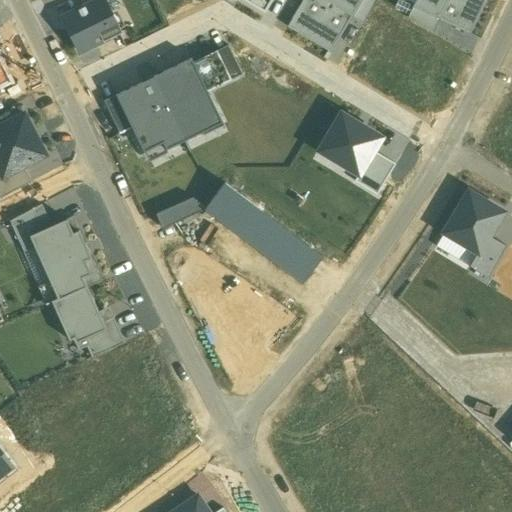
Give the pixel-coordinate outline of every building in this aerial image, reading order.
[(120,35),(103,0),(98,0),(85,6),(64,16),(81,53),(120,35)] [(272,0),(242,0),(265,13),(272,0)] [(330,54),(353,17),(362,0),(303,0),(287,27),(330,54)] [(376,0),(362,0),(353,17),(363,23),(376,0)] [(416,0),(413,7),(439,20),(470,34),(486,0),(416,0)] [(433,34),(439,20),(413,7),(408,18),(433,34)] [(216,31),(204,36),(209,50),(221,45),(216,31)] [(227,48),(192,65),(206,93),(240,76),(227,48)] [(0,89),(15,82),(0,51),(0,89)] [(147,159),(221,122),(206,93),(192,65),(190,59),(116,96),(131,128),(147,159)] [(103,102),(118,134),(131,128),(116,96),(103,102)] [(318,148),(358,174),(381,138),(340,113),(318,148)] [(46,156),(25,115),(0,127),(0,173),(3,178),(24,167),(46,156)] [(355,182),(376,195),(395,164),(373,151),(355,182)] [(0,198),(32,182),(24,167),(3,178),(0,179),(0,198)] [(225,182),(204,211),(301,284),(323,255),(225,182)] [(504,214),(469,193),(445,232),(479,254),(489,238),(504,214)] [(156,215),(162,229),(204,211),(193,199),(156,215)] [(30,236),(52,226),(42,204),(11,222),(24,252),(35,247),(30,236)] [(101,281),(79,230),(73,233),(66,220),(52,226),(30,236),(35,247),(59,299),(87,287),(101,281)] [(504,247),(489,238),(479,254),(472,265),(488,274),(504,247)] [(99,312),(87,287),(59,299),(53,303),(70,340),(73,338),(76,343),(106,329),(99,312)] [(92,357),(125,342),(114,317),(107,320),(103,311),(99,312),(106,329),(76,343),(79,350),(87,346),(92,357)] [(0,477),(15,466),(0,447),(0,477)] [(173,511),(208,511),(197,496),(173,511)]
